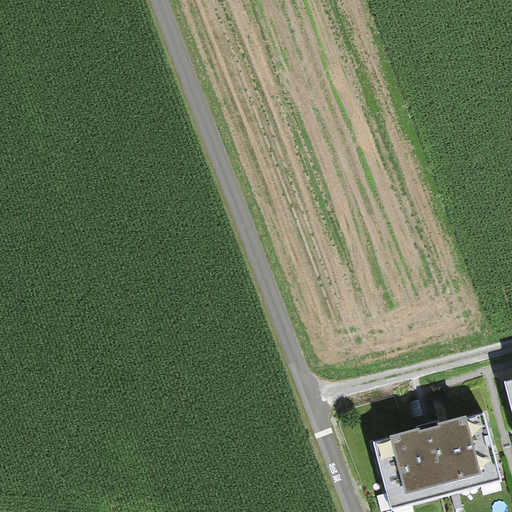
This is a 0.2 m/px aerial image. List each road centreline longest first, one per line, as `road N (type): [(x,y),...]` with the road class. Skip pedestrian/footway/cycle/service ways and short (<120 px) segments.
road 1 (residential): [(350,511),(166,0)]
road 2 (track): [(511,345),(308,399)]
